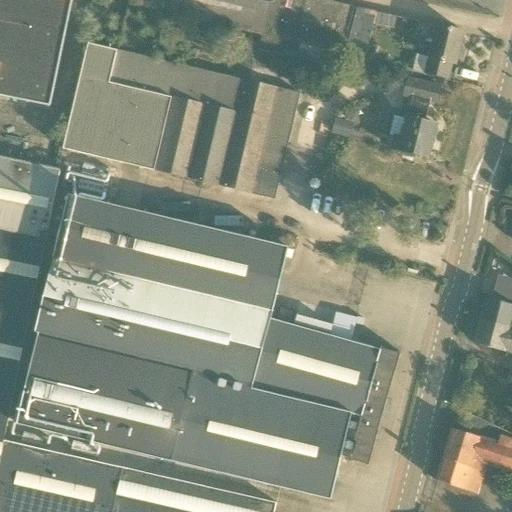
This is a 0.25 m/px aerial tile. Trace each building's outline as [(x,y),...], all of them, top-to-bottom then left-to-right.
[(72,0),(0,0),(0,97),(49,108),(72,0)] [(350,23),(354,7),(326,0),(130,0),(130,4),(261,34),(285,40),(342,54),(346,40),(350,23)] [(373,11),(354,7),(350,23),(369,27),(373,11)] [(376,14),(373,24),(393,29),(396,18),(376,14)] [(456,65),(464,33),(419,22),(416,35),(432,39),(424,73),(449,79),(452,64),(456,65)] [(281,55),(285,40),(261,34),(257,49),(281,55)] [(243,81),(243,82),(117,53),(90,46),(66,150),(107,162),(132,167),(155,171),(180,177),(275,200),(300,94),(243,81)] [(395,137),(392,149),(428,158),(436,125),(425,122),(430,102),(436,104),(440,87),(409,79),(405,96),(412,98),(406,119),(394,116),(389,136),(395,137)] [(335,119),(332,134),(350,138),(354,123),(335,119)] [(0,459),(3,444),(54,211),(62,172),(0,158),(0,459)] [(384,411),(386,399),(394,372),(395,372),(400,353),(398,354),(383,348),(380,347),(379,351),(270,320),(287,249),(68,196),(35,333),(39,334),(17,425),(330,500),(341,456),(352,459),(351,462),(353,462),(366,466),(377,432),(383,410),(384,411)] [(511,299),(511,276),(496,276),(495,299),(511,299)] [(511,305),(486,299),(480,321),(511,329),(511,305)] [(476,336),(474,342),(511,352),(511,329),(480,321),(476,336)] [(511,472),(511,440),(501,436),(499,445),(452,430),(436,481),(477,494),(487,464),(511,472)] [(274,511),(276,503),(6,441),(6,445),(3,444),(0,459),(0,511),(274,511)]
